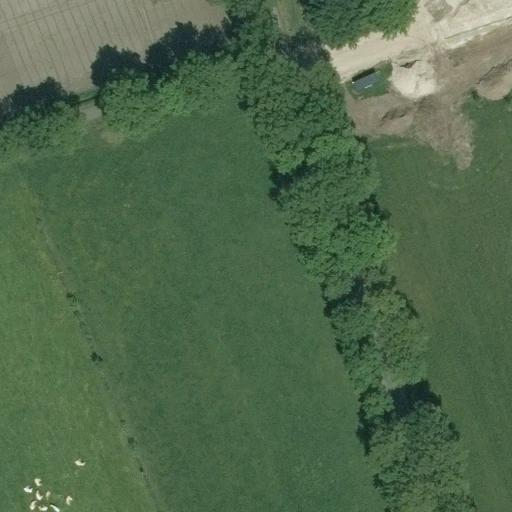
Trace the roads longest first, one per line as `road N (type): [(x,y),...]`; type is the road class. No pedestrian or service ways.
road 1 (unclassified): [(438,511),(285,48)]
road 2 (unclassified): [(0,146),(285,48)]
